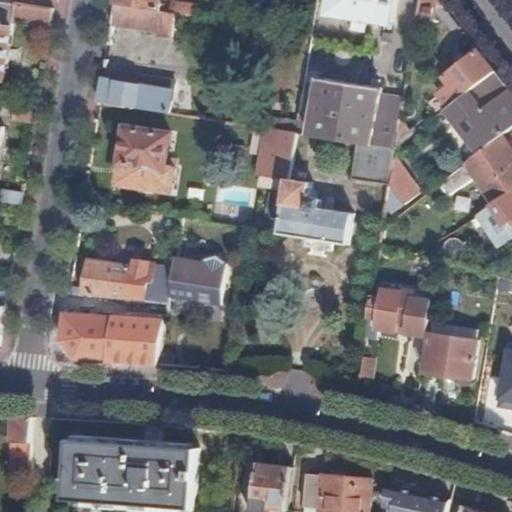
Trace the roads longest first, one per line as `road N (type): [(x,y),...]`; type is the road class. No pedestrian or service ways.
road 1 (residential): [(511,470),(408,435),(293,411),(26,386)]
road 2 (residential): [(86,0),(26,386)]
